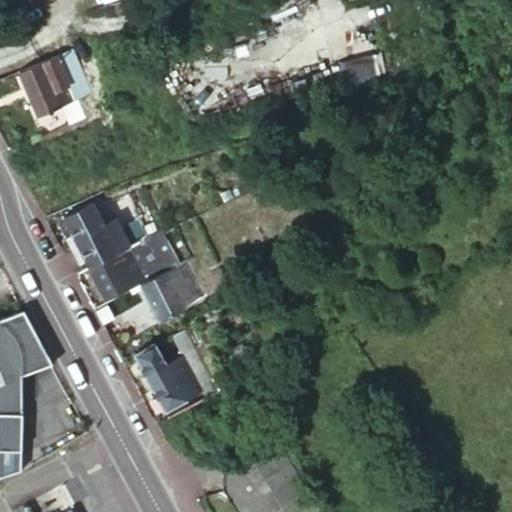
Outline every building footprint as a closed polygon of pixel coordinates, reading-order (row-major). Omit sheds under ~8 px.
[(76,46),(59,53),(79,99),(81,98),(96,91),(76,46)] [(22,68),(44,118),(50,115),(49,112),(74,102),(81,119),(89,115),(81,98),(79,99),(59,53),(22,68)] [(132,216),(141,238),(151,234),(140,205),(148,202),(143,188),(118,197),(126,219),(132,216)] [(59,240),(76,271),(120,249),(133,243),(119,215),(106,221),(94,198),(65,213),(75,232),(59,240)] [(151,234),(141,238),(133,243),(120,249),(123,253),(95,267),(109,294),(147,275),(139,258),(162,247),(164,253),(157,257),(164,271),(185,259),(168,226),(151,234)] [(191,257),(185,259),(164,271),(144,280),(165,320),(191,306),(190,302),(209,294),(191,257)] [(0,473),(21,469),(22,407),(23,374),(52,359),(23,305),(0,314),(0,473)] [(117,346),(126,364),(141,356),(139,352),(152,345),(145,332),(117,346)] [(139,352),(141,356),(169,407),(207,387),(188,351),(171,360),(160,341),(152,345),(139,352)] [(354,511),(255,392),(231,413),(313,511),(354,511)] [(77,511),(72,500),(52,511),(77,511)] [(389,511),(413,511),(409,502),(389,511)]
